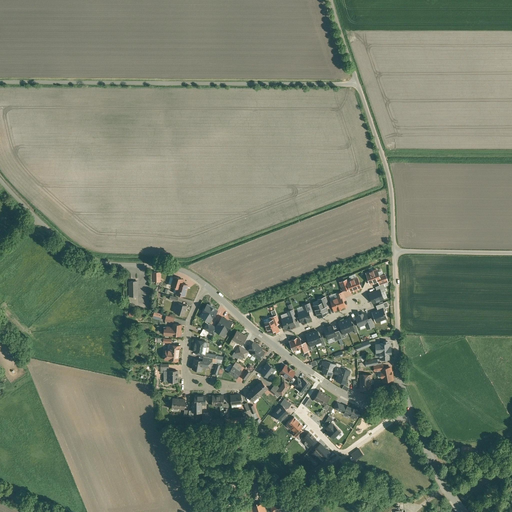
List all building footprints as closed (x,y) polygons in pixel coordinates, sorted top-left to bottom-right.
[(379,280),(380,283),(387,280),(385,273),(380,274),(377,267),(366,271),(370,283),(379,280)] [(183,279),(174,276),(172,285),(178,287),(179,282),(182,283),(183,279)] [(357,276),(347,279),(346,278),(340,281),(343,290),(349,287),(351,291),(362,287),(357,276)] [(138,280),(128,280),(129,296),(138,296),(138,280)] [(182,283),(179,282),(178,287),(176,293),(185,295),(186,290),(188,285),(182,283)] [(380,288),(369,292),(372,302),(384,298),(380,288)] [(338,292),(339,295),(330,298),(334,310),(346,306),(343,299),(345,298),(343,290),(338,292)] [(319,297),(320,302),(313,304),(317,316),(328,312),(325,305),(328,303),(325,295),(319,297)] [(312,318),(309,310),(311,310),(308,302),(303,303),(305,308),(297,311),(301,322),(312,318)] [(187,305),(179,303),(176,312),(184,315),(187,305)] [(211,305),(209,305),(207,304),(205,308),(204,308),(203,310),(203,311),(203,312),(201,314),(207,318),(205,321),(207,322),(209,323),(213,318),(217,310),(212,307),(212,306),(211,305)] [(383,307),(372,311),(376,321),(386,318),(383,307)] [(289,314),(281,317),(285,328),(295,325),(293,317),(295,316),(293,308),(288,310),(289,314)] [(371,317),(368,318),(366,310),(355,314),(359,326),(366,324),(367,327),(374,325),(371,317)] [(276,314),(271,316),(272,318),(264,321),(268,331),(278,328),(276,323),(279,322),(276,314)] [(226,319),(222,317),(217,325),(216,327),(215,329),(216,331),(220,333),(221,331),(225,334),(227,330),(232,323),(228,320),(226,319)] [(350,317),(344,318),(348,331),(354,329),(355,332),(358,331),(355,324),(353,325),(350,317)] [(343,332),(348,331),(344,318),(339,320),(341,329),(339,330),(342,337),(344,336),(343,332)] [(209,323),(207,322),(204,328),(209,331),(213,325),(209,323)] [(175,324),(173,323),(173,328),(165,327),(164,334),(172,335),(173,334),(180,334),(181,324),(177,324),(175,323),(175,324)] [(332,325),(324,328),(325,332),(327,338),(331,337),(336,335),(332,325)] [(209,331),(204,328),(200,334),(206,337),(206,336),(209,331)] [(247,337),(237,331),(232,339),(242,345),(247,337)] [(321,341),(317,331),(312,333),(316,343),(321,341)] [(316,343),(312,333),(306,335),(310,345),(316,343)] [(293,351),(301,348),(302,352),(308,350),(305,341),(302,342),(299,336),(289,339),(293,351)] [(207,341),(196,339),(196,340),(195,344),(194,343),(193,344),(193,346),(194,347),(194,351),(200,352),(205,353),(205,352),(207,341)] [(384,341),(383,342),(384,343),(379,343),(379,344),(376,344),(376,347),(376,352),(380,352),(380,359),(390,358),(390,354),(391,354),(391,347),(390,347),(389,343),(388,343),(388,342),(388,341),(384,341)] [(262,348),(253,342),(249,350),(253,352),(258,355),(261,350),(262,348)] [(180,345),(171,344),(170,349),(166,349),(165,358),(169,359),(178,360),(179,349),(180,349),(180,345)] [(244,349),(239,346),(236,352),(240,355),(244,349)] [(244,349),(240,355),(245,358),(248,352),(244,349)] [(258,355),(253,352),(252,355),(260,360),(264,352),(261,350),(258,355)] [(203,360),(194,358),(192,368),(201,370),(202,365),(206,366),(207,365),(211,366),(212,361),(212,357),(205,356),(204,356),(203,360)] [(335,364),(326,361),(325,362),(323,366),(324,366),(322,371),(331,374),(332,372),(331,372),(333,365),(335,366),(335,364)] [(275,369),(267,363),(261,372),(269,378),(272,374),(271,374),(275,369)] [(242,371),(234,365),(228,372),(233,375),(237,377),(242,371)] [(285,365),(280,372),(290,379),(295,372),(285,365)] [(335,366),(333,365),(331,372),(332,372),(341,375),(339,381),(345,383),(350,371),(335,366)] [(391,366),(382,366),(382,377),(391,377),(391,366)] [(178,370),(169,370),(169,367),(164,367),(164,381),(178,381),(178,374),(178,370)] [(247,370),(242,377),(245,380),(250,372),(247,370)] [(372,375),(361,374),(360,390),(370,390),(371,380),(372,380),(372,375)] [(289,380),(284,387),(287,389),(292,382),(289,380)] [(262,381),(254,387),(260,394),(268,388),(262,381)] [(254,387),(247,394),(253,401),(260,394),(254,387)] [(330,398),(319,391),(314,399),(325,406),(323,408),(327,410),(329,406),(326,404),(330,398)] [(241,394),(231,395),(231,404),(242,403),(241,394)] [(205,395),(195,395),(195,403),(192,403),(192,409),(189,409),(189,415),(193,415),(193,411),(201,411),(201,403),(205,403),(205,395)] [(219,395),(213,396),(213,395),(212,395),(212,404),(220,404),(224,404),(224,395),(219,395)] [(185,399),(173,398),(172,407),(173,407),(173,406),(180,406),(180,408),(185,408),(185,399)] [(309,398),(304,405),(307,407),(312,400),(309,398)] [(247,411),(243,412),(245,419),(253,416),(250,409),(247,411)] [(263,474),(244,480),(247,491),(266,485),(263,474)] [(241,484),(226,489),(228,496),(243,492),(241,484)] [(288,511),(285,499),(271,503),(273,511),(276,511),(283,510),(283,511),(288,511)] [(266,511),(263,502),(251,506),(252,511),(266,511)]
